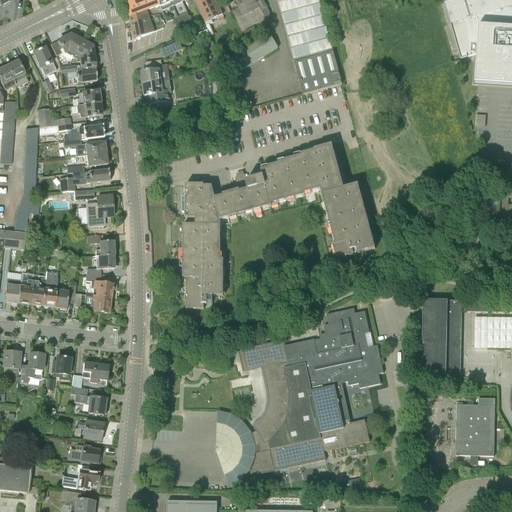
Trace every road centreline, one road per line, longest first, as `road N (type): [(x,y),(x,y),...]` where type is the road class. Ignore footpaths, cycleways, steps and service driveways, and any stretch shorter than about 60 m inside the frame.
road 1 (residential): [(137,342),(133,180),(107,0)]
road 2 (residential): [(120,511),(137,342)]
road 3 (residential): [(0,327),(137,342)]
